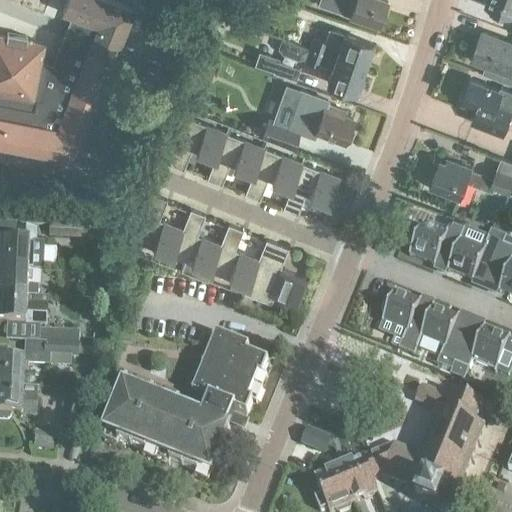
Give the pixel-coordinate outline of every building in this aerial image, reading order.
[(0,145),(75,160),(115,58),(134,9),(111,0),(67,0),(63,12),(74,16),(54,66),(39,60),(44,45),(0,36),(0,145)] [(319,0),(318,3),(378,24),(380,20),(383,21),(387,11),(383,10),(386,0),(319,0)] [(511,0),(489,0),(487,6),(511,15),(511,0)] [(511,41),(482,31),(472,59),(486,64),(483,73),(507,81),(511,67),(511,41)] [(340,46),(326,41),(314,37),(309,49),(336,58),(364,68),(372,43),(345,34),(340,46)] [(211,82),(221,51),(198,43),(188,74),(211,82)] [(309,49),(306,59),(333,69),(328,83),(355,92),(356,90),(360,92),(364,80),(360,78),(364,68),(336,58),(309,49)] [(300,68),(277,60),(273,72),(296,80),(300,68)] [(511,91),(501,87),(500,89),(472,78),(463,100),(478,106),(473,118),(505,130),(511,113),(511,91)] [(301,90),(287,125),(299,130),(299,131),(315,137),(317,132),(345,142),(346,140),(350,142),(355,130),(350,128),(354,120),(343,116),(345,110),(327,103),(328,100),(301,90)] [(188,117),(169,164),(184,170),(192,149),(215,159),(216,159),(226,132),(188,117)] [(269,119),(263,136),(293,147),(299,131),(299,130),(287,125),(269,119)] [(473,122),(467,135),(505,151),(511,137),(473,122)] [(216,159),(215,159),(207,179),(222,185),(230,165),(253,174),(254,174),(264,147),(226,132),(216,159)] [(348,162),(352,145),(318,137),(314,154),(348,162)] [(254,174),(253,174),(245,194),(259,200),(268,180),(291,189),(302,162),(264,147),(254,174)] [(511,160),(501,157),(497,168),(511,173),(511,160)] [(440,160),(431,185),(461,196),(467,182),(478,186),(483,172),(472,168),(448,159),(446,163),(440,160)] [(291,189),(283,209),(297,215),(306,195),(330,205),(341,178),(302,162),(291,189)] [(494,177),(490,187),(495,188),(510,194),(511,188),(511,173),(497,168),(494,177)] [(168,199),(153,193),(134,240),(173,256),(183,229),(159,220),(168,199)] [(145,213),(133,209),(126,225),(138,230),(145,213)] [(191,209),(183,229),(173,256),(185,261),(181,270),(207,281),(211,271),(221,244),(220,244),(197,235),(206,215),(191,209)] [(477,210),(475,217),(487,221),(489,215),(477,210)] [(415,233),(409,246),(411,247),(411,246),(414,248),(410,258),(411,258),(411,257),(435,266),(434,268),(436,268),(442,253),(454,258),(461,239),(463,240),(470,221),(455,215),(452,222),(446,236),(423,227),(424,226),(423,225),(419,235),(416,234),(415,233)] [(221,244),(211,271),(248,286),(249,286),(249,285),(259,260),(259,259),(235,250),(243,230),(229,224),(220,244),(221,244)] [(51,226),(50,239),(89,241),(90,228),(51,226)] [(454,258),(448,273),(449,274),(450,272),(473,282),(473,283),(474,284),(480,268),(493,273),(504,246),(507,239),(492,233),(485,249),(463,240),(461,239),(454,258)] [(249,286),(248,286),(245,293),(271,304),(274,296),(295,305),(305,278),(281,268),(289,248),(267,239),(259,259),(259,260),(249,285),(249,286)] [(0,243),(0,270),(31,272),(31,271),(45,272),(46,244),(26,243),(26,245),(0,243)] [(511,249),(504,246),(493,273),(505,278),(499,294),(500,294),(501,293),(511,297),(511,249)] [(0,270),(0,296),(29,298),(29,297),(39,298),(39,288),(30,287),(30,284),(31,275),(31,272),(0,270)] [(388,300),(382,313),(384,313),(387,314),(383,324),(384,325),(384,323),(407,333),(399,352),(415,358),(423,339),(421,338),(427,322),(415,318),(422,302),(421,302),(420,302),(420,303),(397,294),(397,292),(396,292),(392,302),(389,301),(389,300),(388,300)] [(29,298),(0,296),(0,323),(27,325),(27,328),(48,328),(49,307),(50,307),(50,298),(39,298),(29,297),(29,298)] [(434,307),(427,322),(421,338),(423,339),(445,348),(437,367),(452,373),(455,366),(466,338),(454,333),(460,318),(459,317),(458,319),(434,309),(435,308),(434,307)] [(466,338),(455,366),(470,372),(473,364),(495,373),(495,375),(496,375),(498,372),(509,376),(511,368),(511,344),(509,344),(511,338),(510,338),(509,339),(485,330),(486,328),(485,328),(479,343),(466,338)] [(42,330),(41,345),(47,345),(79,346),(79,332),(68,332),(42,330)] [(125,388),(107,433),(108,433),(109,430),(121,435),(118,441),(120,442),(145,452),(147,453),(149,446),(172,456),(170,462),(172,463),(196,473),(198,474),(200,471),(212,476),(230,431),(228,430),(236,412),(248,417),(253,403),(254,401),(247,399),(257,376),(263,378),(264,376),(269,363),(248,354),(250,349),(217,335),(214,343),(215,344),(216,342),(221,344),(200,397),(210,401),(206,413),(205,413),(204,414),(222,421),(220,426),(125,388)] [(0,360),(0,387),(24,389),(24,388),(24,379),(25,367),(51,368),(52,357),(46,356),(47,345),(41,345),(26,344),(25,361),(0,360)] [(47,345),(46,356),(52,357),(73,358),(79,358),(79,357),(79,346),(47,345)] [(455,366),(452,373),(450,377),(465,383),(470,372),(455,366)] [(0,387),(0,421),(9,422),(12,419),(12,415),(23,416),(23,417),(37,418),(38,397),(23,397),(24,389),(0,387)] [(394,446),(367,457),(375,476),(371,478),(374,484),(386,478),(423,493),(418,505),(427,508),(436,511),(441,500),(455,506),(458,498),(485,431),(476,427),(483,409),(455,398),(454,401),(422,388),(415,405),(437,414),(420,456),(394,446)] [(83,416),(87,395),(70,391),(66,412),(83,416)] [(320,436),(309,431),(303,446),(314,450),(320,436)] [(320,436),(314,450),(325,455),(331,440),(320,436)] [(367,457),(342,468),(349,486),(345,488),(353,506),(378,495),(374,484),(371,478),(375,476),(367,457)] [(322,498),(315,501),(319,511),(325,511),(328,511),(348,511),(351,511),(352,506),(353,506),(345,488),(349,486),(342,468),(315,479),(322,498)]
